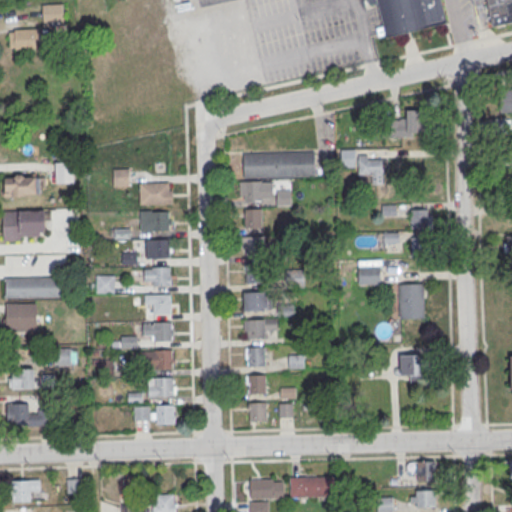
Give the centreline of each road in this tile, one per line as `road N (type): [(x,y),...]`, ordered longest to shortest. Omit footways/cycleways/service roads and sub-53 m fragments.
road 1 (residential): [(511,439),(0,454)]
road 2 (residential): [(461,62),(470,511)]
road 3 (residential): [(204,138),(211,511)]
road 4 (residential): [(511,50),(219,117),(204,138)]
